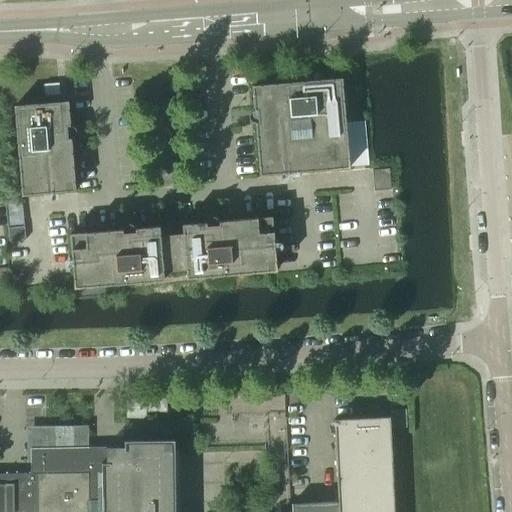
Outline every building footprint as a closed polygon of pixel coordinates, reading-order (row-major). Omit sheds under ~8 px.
[(255,123),(260,176),(349,168),(341,79),(252,86),(254,111),(253,111),(252,111),(251,112),(250,113),(249,114),(249,115),(249,116),(249,117),(249,118),(249,120),(250,121),(251,122),(253,123),(254,123),(255,123)] [(45,96),(60,94),(59,83),(44,85),(45,96)] [(59,103),(14,106),(22,196),(75,191),(71,138),(72,138),(73,138),(74,137),(75,137),(75,136),(76,135),(76,134),(77,132),(76,131),(76,130),(75,129),(74,127),(73,127),(71,126),(70,126),(68,102),(59,103)] [(186,270),(187,278),(276,271),(271,217),(218,222),(218,220),(217,219),(216,218),(214,217),(212,216),(210,217),(208,218),(207,219),(206,221),(206,222),(182,225),(183,234),(186,270)] [(70,235),(74,288),(163,280),(163,272),(160,236),(159,227),(135,229),(134,227),(134,226),(133,225),(132,225),(131,224),(130,224),(129,223),(127,224),(126,224),(124,225),(123,226),(123,228),(123,230),(70,235)] [(24,227),(8,228),(9,241),(25,240),(24,227)] [(183,234),(160,236),(163,272),(186,270),(183,234)] [(393,511),(389,418),(334,421),(338,502),(292,505),(291,511),(393,511)] [(0,511),(174,511),(173,440),(124,441),(124,447),(74,447),(74,429),(75,429),(76,429),(74,428),(71,427),(67,427),(66,427),(62,428),(59,429),(56,430),(53,431),(52,431),(50,431),(47,431),(45,430),(43,429),(43,430),(44,430),(44,448),(30,449),(30,474),(0,474),(0,511)]
